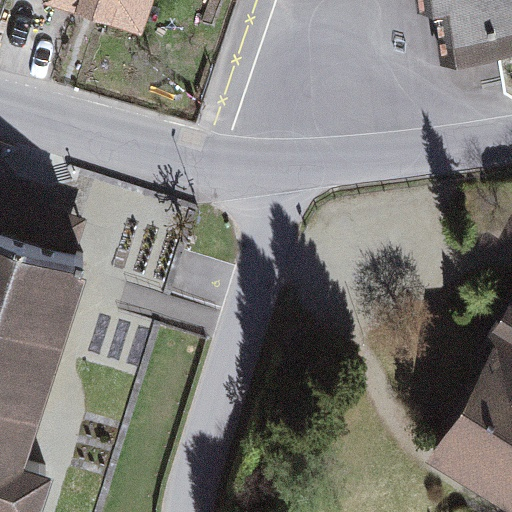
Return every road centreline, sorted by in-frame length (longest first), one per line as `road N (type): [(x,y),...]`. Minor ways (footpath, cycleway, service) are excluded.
road 1 (residential): [(203,511),(203,484),(281,161)]
road 2 (tertiary): [(281,161),(511,138)]
road 3 (tertiary): [(0,94),(211,156)]
road 4 (residential): [(211,156),(259,0)]
